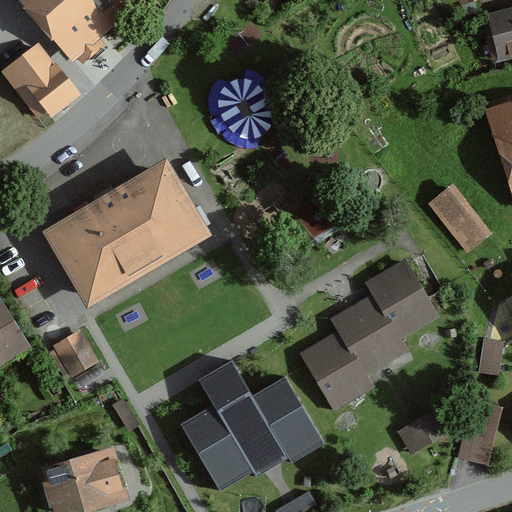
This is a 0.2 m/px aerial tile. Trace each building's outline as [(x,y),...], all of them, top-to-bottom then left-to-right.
[(113,1),(116,4),(120,0),(31,0),(84,61),(101,46),(84,26),(113,1)] [(511,11),(493,16),(497,32),(487,34),(492,57),(511,52),(511,11)] [(67,93),(33,49),(3,72),(38,116),(67,93)] [(511,94),(485,103),(511,188),(511,94)] [(163,171),(54,234),(90,295),(199,232),(163,171)] [(469,250),(487,235),(450,188),(432,203),(469,250)] [(343,316),(333,322),(340,334),(302,356),(332,407),(371,384),(365,371),(405,348),(406,347),(399,335),(436,314),(407,263),(368,286),(374,298),(366,303),(370,309),(347,322),(343,316)] [(0,362),(28,345),(0,299),(0,362)] [(73,373),(95,360),(79,334),(57,347),(73,373)] [(503,343),(490,341),(485,371),(498,373),(503,343)] [(213,404),(180,423),(220,490),(253,471),(256,476),(289,457),(292,462),(325,443),(318,432),(285,376),(252,395),(246,385),(231,360),(198,380),(213,404)] [(502,404),(474,397),(460,454),(488,461),(502,404)] [(411,453),(452,429),(439,408),(399,433),(411,453)] [(60,511),(65,511),(123,495),(111,453),(49,471),(60,511)]
